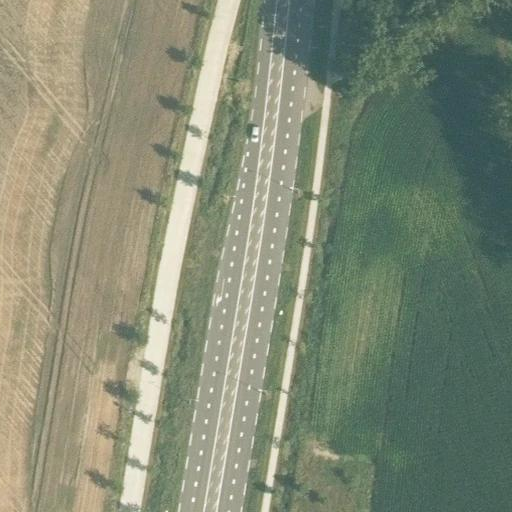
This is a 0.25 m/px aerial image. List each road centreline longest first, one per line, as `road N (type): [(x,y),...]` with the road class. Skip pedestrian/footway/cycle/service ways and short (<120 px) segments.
road 1 (unclassified): [(122,511),(228,0)]
road 2 (primary): [(282,0),(209,511)]
